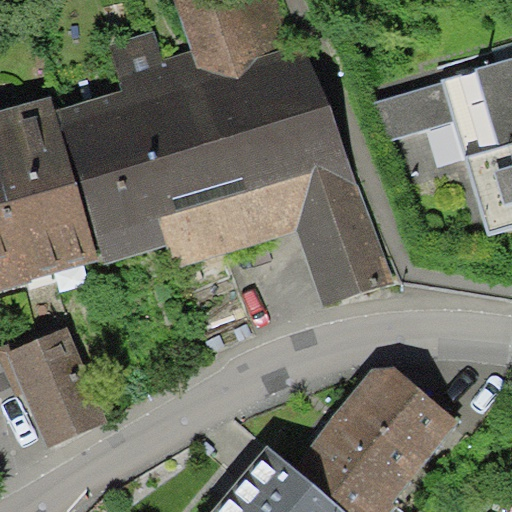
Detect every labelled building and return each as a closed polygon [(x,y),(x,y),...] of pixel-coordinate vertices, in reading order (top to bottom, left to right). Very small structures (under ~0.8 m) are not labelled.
[(293,0),(174,0),(192,51),(165,60),(156,32),(111,48),(124,86),(55,110),(102,258),(106,264),(170,242),(179,268),(299,227),(326,306),(391,284),(293,0)] [(511,70),(375,113),(386,147),(457,124),(497,251),(511,246),(511,70)] [(0,167),(32,280),(102,258),(55,110),(50,95),(0,109),(0,167)] [(0,289),(32,280),(0,167),(0,289)] [(67,326),(8,349),(51,460),(110,437),(67,326)] [(380,356),(293,466),(349,511),(390,511),(463,420),(380,356)] [(349,511),(293,466),(266,444),(210,511),(349,511)]
